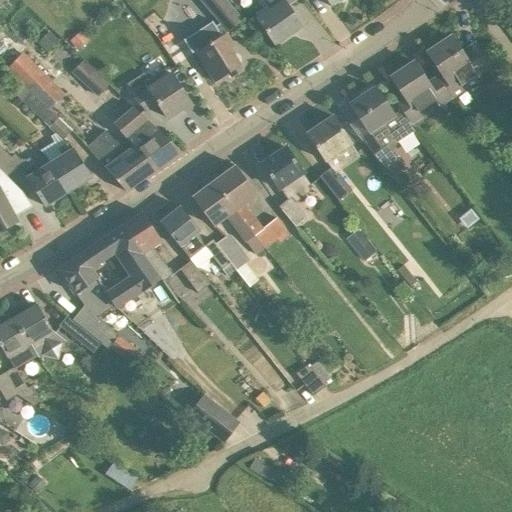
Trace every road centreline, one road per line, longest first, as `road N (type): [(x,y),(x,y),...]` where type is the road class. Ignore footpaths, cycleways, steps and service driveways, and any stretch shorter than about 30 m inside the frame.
road 1 (residential): [(0,283),(433,0)]
road 2 (unclassified): [(108,511),(206,473),(511,296)]
